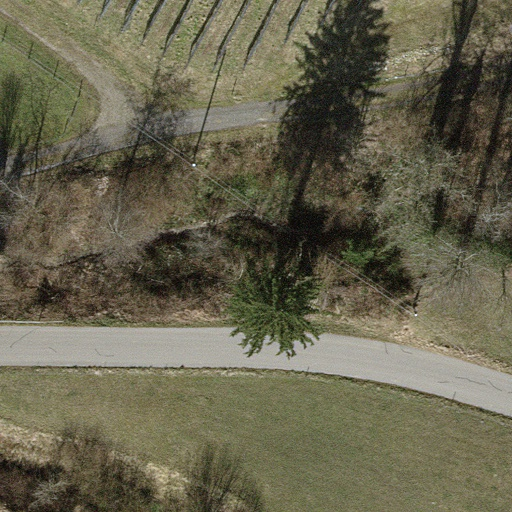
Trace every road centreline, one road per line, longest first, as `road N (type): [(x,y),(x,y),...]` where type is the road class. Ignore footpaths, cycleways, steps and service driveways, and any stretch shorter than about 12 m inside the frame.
road 1 (track): [(0,169),(103,141),(287,111),(464,95),(511,80)]
road 2 (unclassified): [(0,346),(335,353),(511,397)]
road 3 (track): [(0,1),(134,109),(138,136)]
